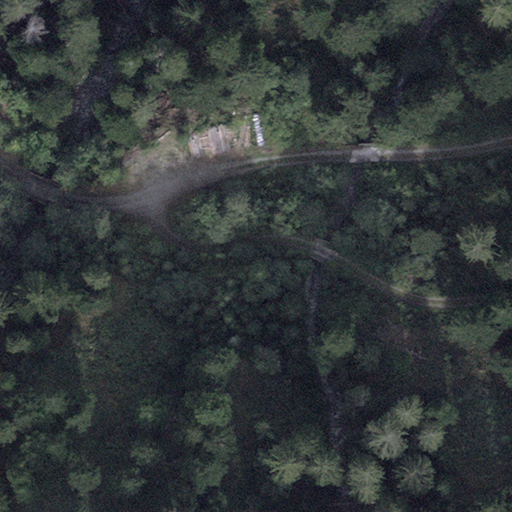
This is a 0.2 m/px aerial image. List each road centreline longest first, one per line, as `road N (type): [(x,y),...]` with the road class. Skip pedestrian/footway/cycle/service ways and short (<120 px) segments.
road 1 (track): [(0,160),(22,184),(58,201),(91,201),(248,161),(511,138)]
road 2 (track): [(150,192),(169,235),(285,246),(351,277),(432,297),(511,301)]
